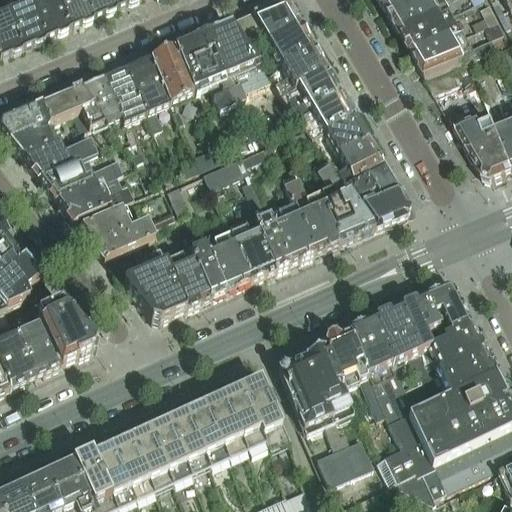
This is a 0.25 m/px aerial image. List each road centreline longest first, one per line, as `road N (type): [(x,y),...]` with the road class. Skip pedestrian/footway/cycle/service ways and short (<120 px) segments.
road 1 (tertiary): [(464,232),(325,0)]
road 2 (residential): [(0,93),(221,0)]
road 3 (residential): [(151,374),(0,188)]
road 4 (tertiary): [(151,374),(363,284)]
road 5 (tertiary): [(0,446),(151,374)]
